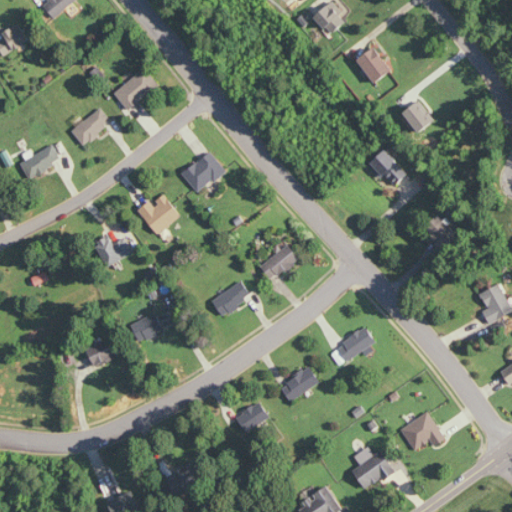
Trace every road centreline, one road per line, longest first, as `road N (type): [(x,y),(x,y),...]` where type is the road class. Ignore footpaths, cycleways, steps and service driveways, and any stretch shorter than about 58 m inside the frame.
road 1 (residential): [(508,447),(445,357),(137,0)]
road 2 (residential): [(362,263),(291,327),(115,434),(72,443),(0,436)]
road 3 (residential): [(0,238),(73,205),(213,94)]
road 4 (residential): [(436,0),(481,54),(511,111)]
